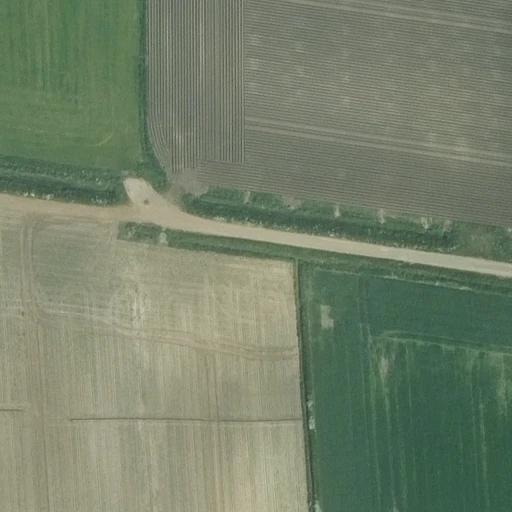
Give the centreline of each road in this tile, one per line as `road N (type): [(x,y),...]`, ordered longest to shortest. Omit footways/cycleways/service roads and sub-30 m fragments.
road 1 (unclassified): [(511,270),(174,221),(134,190)]
road 2 (track): [(174,221),(0,197)]
